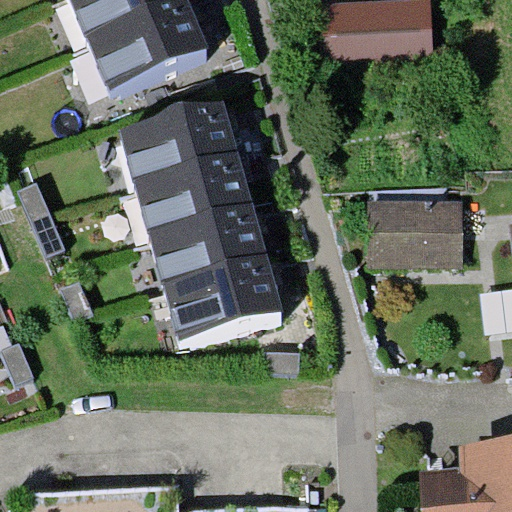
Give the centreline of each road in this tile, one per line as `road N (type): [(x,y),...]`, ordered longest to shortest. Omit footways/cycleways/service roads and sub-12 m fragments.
road 1 (unknown): [(360,463),(301,443),(151,439),(74,442),(0,463)]
road 2 (residential): [(310,197),(347,316),(362,511)]
